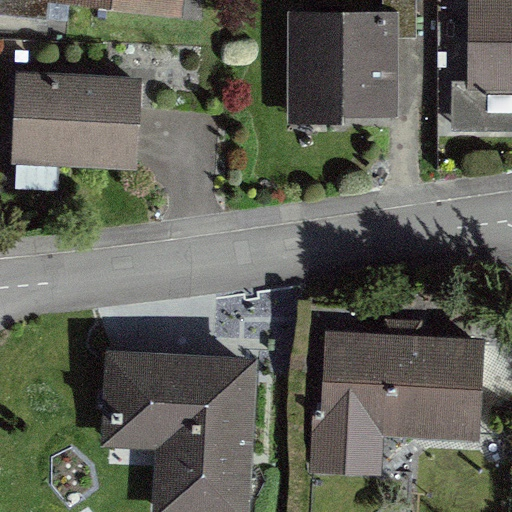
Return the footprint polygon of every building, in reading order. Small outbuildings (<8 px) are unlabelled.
[(185,0),(0,0),(0,15),(69,24),(70,10),(183,23),(185,0)] [(381,0),(381,15),(289,14),(288,129),(301,129),(301,136),(345,136),(345,123),(398,124),(398,42),(417,42),(416,0),(381,0)] [(511,0),(444,0),(444,23),(468,23),(467,83),(452,83),(452,134),(511,134),(511,0)] [(143,81),(17,74),(12,166),(17,166),(15,191),(58,194),(59,170),(137,174),(143,81)] [(385,325),(325,323),(322,401),(313,400),(310,468),(384,471),(385,429),(481,432),(485,329),(423,327),(423,315),(385,313),(385,325)] [(250,511),(258,348),(104,341),(100,442),(156,445),(152,511),(250,511)]
